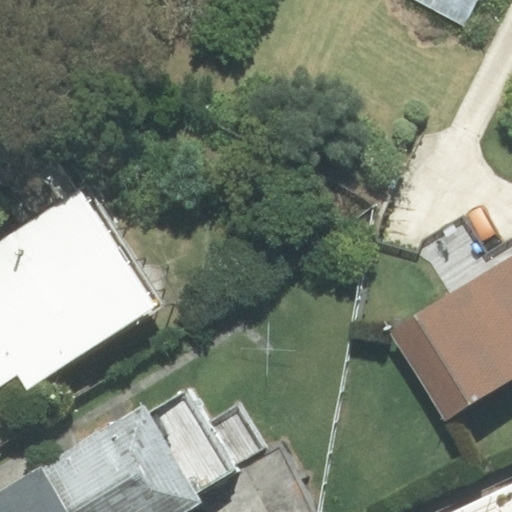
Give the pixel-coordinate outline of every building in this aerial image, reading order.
[(480,0),(418,0),(469,24),(480,0)] [(0,381),(17,370),(28,387),(154,306),(81,193),(0,244),(0,381)] [(511,389),(511,268),(394,341),(447,428),(511,389)] [(37,472),(62,511),(181,511),(200,501),(195,493),(233,470),(184,390),(145,414),(142,408),(37,472)] [(0,511),(62,511),(37,472),(0,494),(0,511)]
